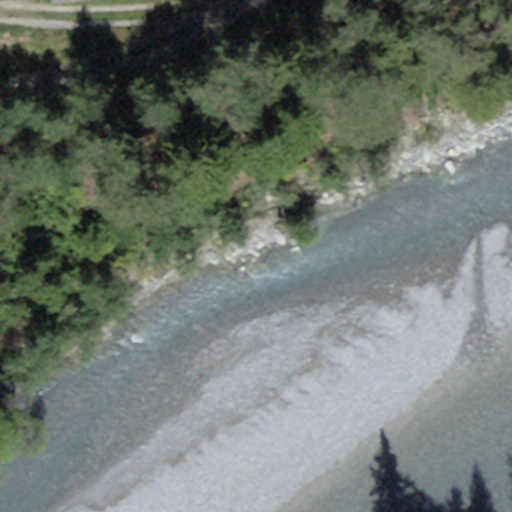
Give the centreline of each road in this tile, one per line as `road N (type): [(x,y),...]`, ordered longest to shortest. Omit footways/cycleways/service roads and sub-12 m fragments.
road 1 (track): [(204,8),(0,98)]
road 2 (track): [(204,8),(0,11)]
